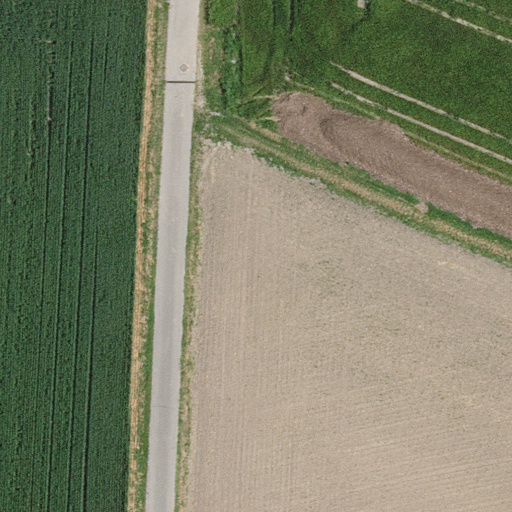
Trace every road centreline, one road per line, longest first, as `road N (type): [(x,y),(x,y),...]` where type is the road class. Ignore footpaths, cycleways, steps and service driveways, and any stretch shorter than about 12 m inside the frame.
road 1 (track): [(160,511),(181,108)]
road 2 (track): [(181,108),(511,249)]
